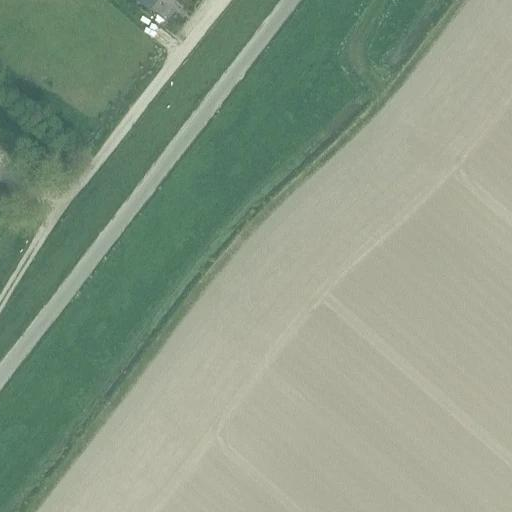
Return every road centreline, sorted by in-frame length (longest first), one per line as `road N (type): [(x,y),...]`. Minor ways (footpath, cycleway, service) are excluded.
road 1 (unclassified): [(0,378),(291,0)]
road 2 (track): [(0,305),(58,207),(223,0)]
